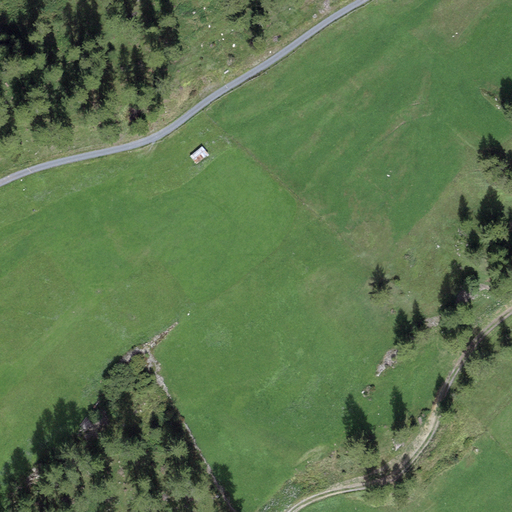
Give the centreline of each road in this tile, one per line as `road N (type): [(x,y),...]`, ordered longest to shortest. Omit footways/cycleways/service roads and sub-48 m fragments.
road 1 (track): [(363,0),(169,129),(0,183)]
road 2 (track): [(511,310),(456,368),(429,438),(400,473),(323,493),(293,511)]
